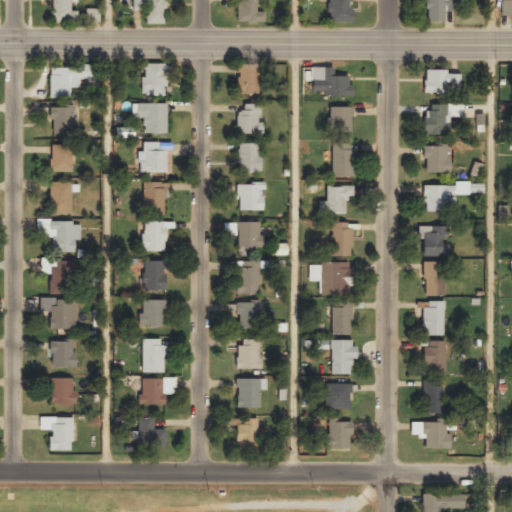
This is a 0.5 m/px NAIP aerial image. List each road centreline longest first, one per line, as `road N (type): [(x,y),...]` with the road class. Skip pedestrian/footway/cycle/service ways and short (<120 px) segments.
road 1 (residential): [(386,511),(392,0)]
road 2 (residential): [(511,473),(0,471)]
road 3 (secondary): [(511,43),(0,41)]
road 4 (residential): [(201,472),(203,0)]
road 5 (residential): [(15,471),(16,0)]
